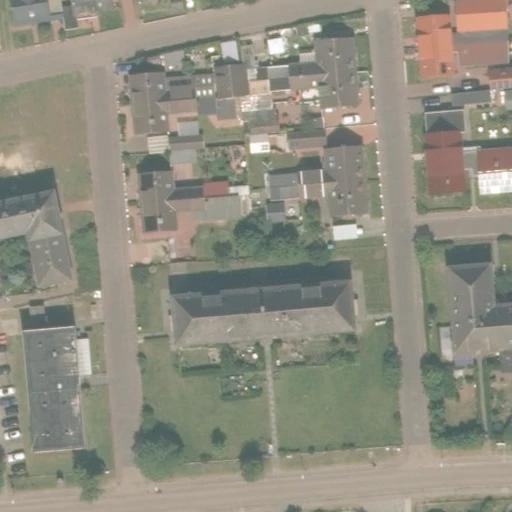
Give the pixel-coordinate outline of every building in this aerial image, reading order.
[(51,19),(48,0),(13,0),(17,23),(51,19)] [(72,0),(76,17),(126,9),(124,0),(72,0)] [(433,7),(434,18),(434,36),(501,33),(499,0),(461,0),(462,6),(433,7)] [(398,20),(400,46),(435,45),(434,36),(434,18),(398,20)] [(502,67),(501,33),(434,36),(435,45),(436,70),(502,67)] [(435,45),(400,46),(401,81),(436,79),(436,70),(435,45)] [(346,85),(343,46),(296,50),(299,77),(272,79),(273,91),(346,85)] [(218,67),(198,70),(201,90),(221,88),(222,95),(259,91),(255,52),(217,56),(218,67)] [(201,90),(198,70),(177,72),(176,63),(132,68),(137,110),(174,106),(202,104),(201,90)] [(511,88),(511,69),(484,72),(486,91),(511,88)] [(346,85),(273,91),(274,108),(302,105),(304,128),(350,124),(346,85)] [(177,131),(174,106),(137,110),(139,135),(177,131)] [(272,133),(284,132),(283,121),(253,122),(254,153),(273,152),(272,133)] [(441,122),(414,123),(418,197),(459,194),(458,176),(457,157),(444,158),(441,122)] [(199,151),(207,150),(205,137),(171,142),(174,165),(200,161),(199,151)] [(511,153),(457,157),(458,176),(477,175),(478,193),(511,191),(511,153)] [(350,194),(348,159),(306,160),(307,183),(280,184),(280,197),(350,194)] [(149,232),(182,229),(181,215),(212,212),(209,184),(180,187),(178,170),(144,174),(149,232)] [(76,283),(59,190),(0,200),(0,244),(33,238),(42,289),(76,283)] [(351,227),(350,194),(280,197),(281,211),(309,209),(310,229),(351,227)] [(491,263),(446,267),(448,305),(451,350),(473,348),(511,345),(511,303),(494,305),(491,263)] [(360,281),(178,294),(180,322),(182,349),(270,342),(364,335),(361,306),(360,281)] [(80,326),(25,330),(33,453),(87,450),(80,326)]
